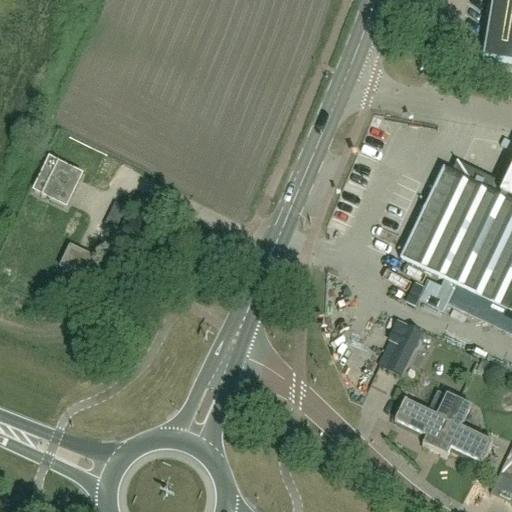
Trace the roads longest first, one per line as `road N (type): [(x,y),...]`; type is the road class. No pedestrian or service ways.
road 1 (tertiary): [(235,338),(343,84)]
road 2 (unclassified): [(427,511),(381,481),(235,338)]
road 3 (unclassified): [(511,120),(343,84)]
road 4 (primary): [(119,460),(0,420)]
road 5 (tertiary): [(211,459),(235,338)]
